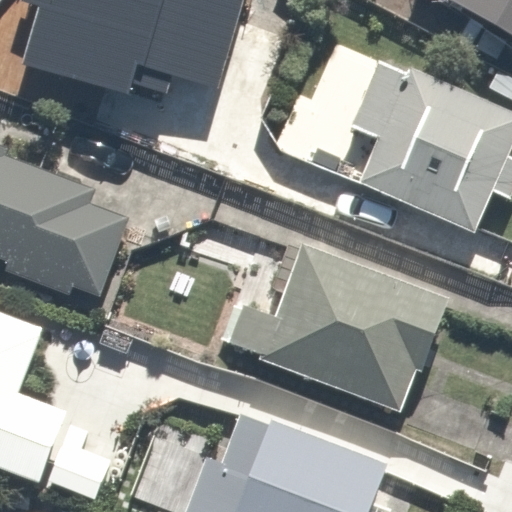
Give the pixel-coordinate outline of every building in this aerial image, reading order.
[(286,0),(221,0),(272,27),(286,0)] [(511,0),(452,0),(511,34),(511,0)] [(511,121),(511,104),(377,48),(371,45),(339,122),(360,131),(346,165),(472,218),(511,121)] [(126,210),(0,154),(0,259),(88,298),(126,210)] [(439,297),(288,235),(260,304),(240,296),(221,342),(391,412),(439,297)] [(366,511),(387,459),(244,403),(236,400),(217,449),(172,431),(146,498),(183,511),(366,511)]
